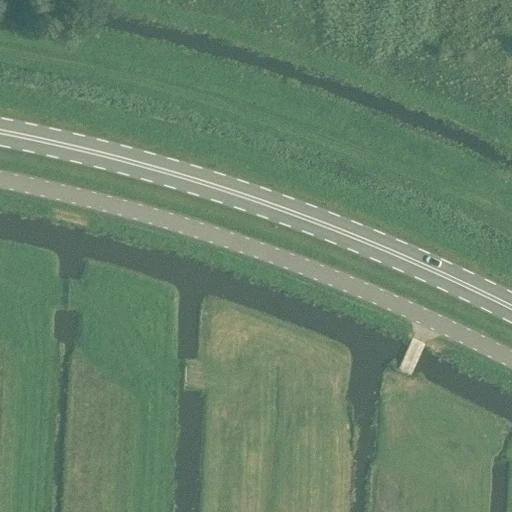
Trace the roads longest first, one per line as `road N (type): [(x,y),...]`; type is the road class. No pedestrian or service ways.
road 1 (unclassified): [(511,367),(296,268),(138,215),(0,183)]
road 2 (primary): [(0,132),(228,191),(511,309)]
